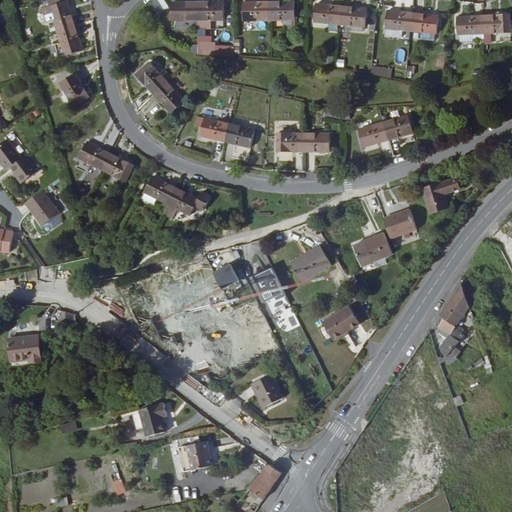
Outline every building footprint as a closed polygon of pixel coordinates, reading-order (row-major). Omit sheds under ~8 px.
[(53,0),(50,1),(61,35),(78,29),(70,4),(69,5),(67,0),(53,0)] [(154,13),(167,9),(164,0),(160,0),(151,3),(154,13)] [(248,23),(273,23),(273,5),(248,5),(248,23)] [(298,23),(298,5),(273,5),(273,23),(298,23)] [(176,24),(201,24),(201,6),(176,6),(176,24)] [(227,24),(227,6),(201,6),(201,24),(227,24)] [(319,25),(343,27),(345,9),(320,6),(319,25)] [(369,30),(371,12),(345,9),(343,27),(369,30)] [(414,35),(416,16),(391,14),(390,32),(414,35)] [(442,19),(416,16),(414,35),(418,35),(433,37),(440,37),(442,19)] [(511,19),(511,16),(486,18),(487,37),(511,35),(511,19)] [(462,39),(464,39),(478,38),(487,37),(486,18),(461,20),(462,39)] [(85,54),(78,29),(61,35),(68,59),(85,54)] [(154,63),(140,75),(156,95),(171,83),(154,63)] [(392,78),(392,67),(372,66),(371,76),(392,78)] [(75,108),(90,99),(77,77),(61,87),(75,108)] [(187,103),(171,83),(156,95),(172,115),(187,103)] [(206,131),(230,137),(235,120),(210,114),(206,131)] [(389,121),(390,139),(416,137),(415,119),(389,121)] [(255,144),(259,127),(235,120),(230,137),(255,144)] [(365,141),(390,139),(389,121),(364,123),(365,141)] [(283,149),(309,149),(310,132),(283,132),(283,149)] [(310,132),(309,149),(335,149),(334,132),(310,132)] [(86,141),(79,156),(101,168),(109,153),(86,141)] [(12,173),(23,164),(9,145),(0,151),(0,163),(9,175),(12,173)] [(132,165),(109,153),(101,168),(123,180),(132,165)] [(38,178),(26,162),(23,164),(12,173),(24,188),(38,178)] [(167,203),(176,188),(153,176),(145,192),(146,192),(158,199),(167,203)] [(460,190),(456,181),(431,190),(424,193),(432,215),(450,209),(445,196),(460,190)] [(70,211),(53,188),(37,200),(55,223),(70,211)] [(176,188),(167,203),(161,212),(171,217),(176,208),(190,215),(194,208),(204,213),(212,199),(202,194),(199,199),(176,188)] [(155,205),(158,199),(146,192),(143,198),(155,205)] [(412,212),(385,222),(394,242),(419,232),(412,212)] [(0,257),(9,258),(13,238),(4,237),(4,236),(0,235),(0,257)] [(361,267),(373,263),(383,259),(391,256),(383,235),(354,247),(361,267)] [(309,252),(311,255),(293,265),(304,283),(332,265),(320,246),(309,252)] [(292,263),(293,265),(311,255),(309,252),(292,263)] [(386,265),(383,259),(373,263),(375,269),(386,265)] [(237,262),(221,269),(230,288),(246,281),(237,262)] [(255,276),(273,267),(271,265),(253,273),(255,276)] [(276,297),(285,293),(273,267),(255,276),(265,299),(274,295),(276,297)] [(330,274),(336,287),(346,282),(339,269),(330,274)] [(199,273),(179,282),(190,307),(210,298),(199,273)] [(221,297),(230,292),(223,276),(214,280),(221,297)] [(457,328),(470,308),(462,285),(452,300),(441,316),(445,319),(440,327),(441,328),(438,332),(448,340),(443,348),(449,358),(459,373),(467,369),(465,366),(460,358),(455,350),(465,335),(457,328)] [(359,325),(350,308),(324,322),(334,339),(359,325)] [(260,344),(245,309),(235,314),(239,322),(229,327),(233,336),(227,339),(234,355),(260,344)] [(62,330),(76,329),(75,316),(60,310),(62,330)] [(269,334),(276,331),(269,315),(262,318),(269,334)] [(455,350),(460,358),(465,366),(471,358),(480,346),(465,335),(455,350)] [(40,336),(10,339),(12,357),(12,361),(31,360),(31,364),(44,363),(43,357),(40,336)] [(267,409),(286,400),(276,377),(257,386),(267,409)] [(449,410),(442,391),(421,399),(427,418),(449,410)] [(461,398),(454,400),(457,408),(464,406),(461,398)] [(392,411),(399,429),(417,422),(409,400),(402,403),(403,406),(400,408),(392,411)] [(168,414),(176,414),(174,402),(147,407),(151,433),(170,429),(168,414)] [(62,426),(63,434),(78,431),(77,424),(62,426)] [(210,441),(190,444),(195,469),(214,466),(210,441)] [(264,501),(280,475),(269,465),(267,468),(248,489),(261,499),(264,501)] [(385,511),(390,509),(374,487),(356,500),(364,511),(385,511)] [(261,499),(248,489),(246,492),(245,492),(258,503),(261,499)] [(67,497),(55,500),(57,508),(69,505),(67,497)]
